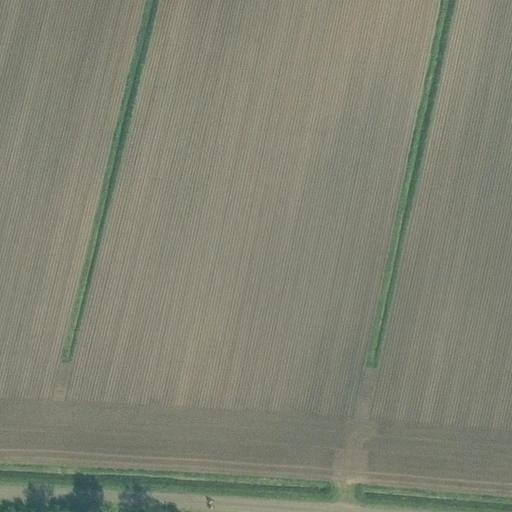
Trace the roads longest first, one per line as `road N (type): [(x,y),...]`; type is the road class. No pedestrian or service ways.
road 1 (unclassified): [(191,498),(0,490)]
road 2 (unclassified): [(191,498),(369,511)]
